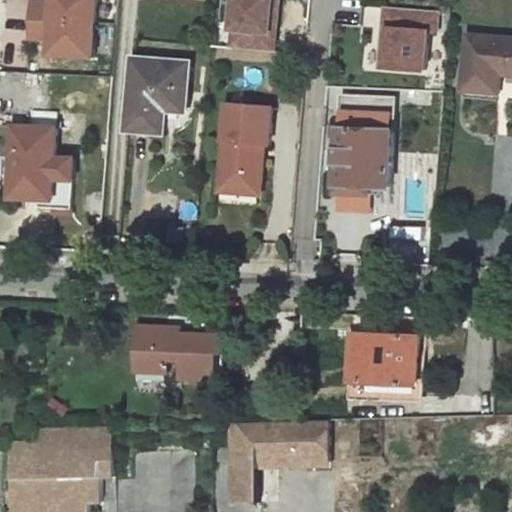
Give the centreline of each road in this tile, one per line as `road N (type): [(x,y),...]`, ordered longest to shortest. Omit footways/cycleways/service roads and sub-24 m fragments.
road 1 (unclassified): [(0,274),(511,295)]
road 2 (unknown): [(309,287),(327,0)]
